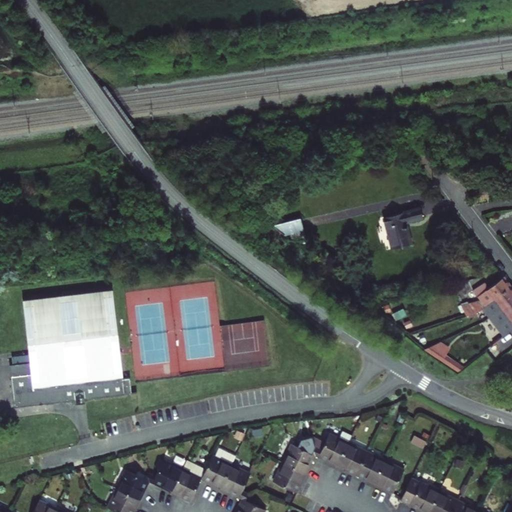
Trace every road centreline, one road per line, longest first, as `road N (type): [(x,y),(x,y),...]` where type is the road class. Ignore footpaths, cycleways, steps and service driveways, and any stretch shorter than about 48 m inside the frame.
road 1 (unclassified): [(24,0),(114,129),(204,226),(421,381),(511,418)]
road 2 (residential): [(511,267),(424,152)]
